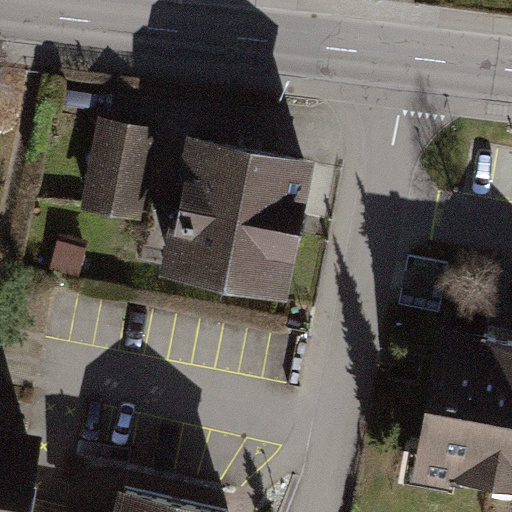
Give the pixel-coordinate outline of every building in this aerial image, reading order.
[(161,135),(94,124),(78,220),(145,231),(161,135)] [(291,304),(316,162),(189,140),(164,282),(291,304)] [(511,337),(443,326),(417,483),(511,498),(511,337)] [(0,418),(0,511),(33,511),(48,426),(0,418)] [(226,511),(229,499),(90,473),(82,511),(226,511)]
